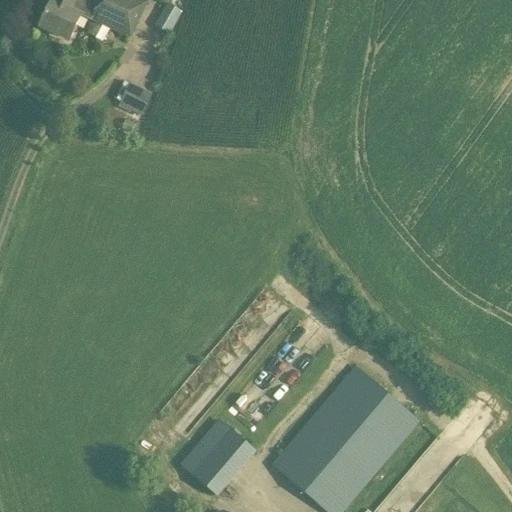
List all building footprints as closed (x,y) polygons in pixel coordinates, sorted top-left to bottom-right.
[(68,42),(81,16),(91,20),(90,22),(131,40),(148,1),(145,0),(53,0),(53,1),(40,29),(68,42)] [(166,3),(154,26),(169,34),(182,11),(166,3)] [(152,94),(129,83),(117,106),(140,117),(152,94)] [(355,367),(271,466),(323,511),(343,511),(420,422),(355,367)] [(180,466),(217,498),(256,453),(218,421),(180,466)]
